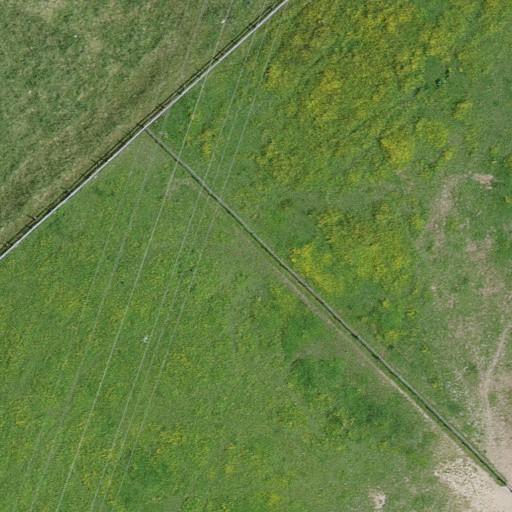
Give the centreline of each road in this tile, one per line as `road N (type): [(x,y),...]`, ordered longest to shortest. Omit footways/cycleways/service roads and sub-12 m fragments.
road 1 (motorway): [(414,0),(176,356),(82,511)]
road 2 (motorway): [(232,511),(511,61)]
